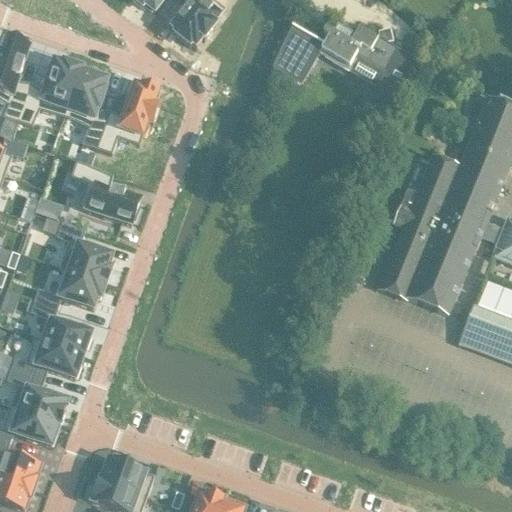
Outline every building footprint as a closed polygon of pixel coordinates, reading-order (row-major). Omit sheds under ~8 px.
[(131,0),(130,1),(142,11),(144,8),(154,16),(166,0),(181,0),(180,1),(181,1),(181,0),(131,0)] [(190,9),(171,32),(176,36),(174,38),(189,50),(191,48),(196,51),(202,43),(204,44),(215,31),(213,29),(225,13),(208,0),(181,0),(181,1),(190,9)] [(323,34),(323,35),(322,36),(322,37),(322,38),(323,39),(323,40),(324,40),(324,41),(325,41),(326,42),(327,42),(328,42),(321,54),(333,61),(331,64),(347,74),(349,70),(352,72),(357,64),(382,78),(365,109),(385,120),(409,77),(416,64),(401,56),(385,47),(393,45),(389,33),(377,36),(380,44),(376,42),(359,32),(351,46),(348,45),(352,40),(337,31),(334,36),(332,35),(332,34),(331,34),(331,33),(330,33),(330,32),(329,32),(328,32),(327,32),(326,32),(325,32),(324,33),(323,34)] [(289,35),(272,71),(297,85),(317,50),(289,35)] [(0,102),(8,105),(2,120),(17,125),(31,88),(17,84),(18,81),(19,81),(24,68),(23,67),(29,52),(24,50),(24,48),(9,42),(8,44),(3,43),(0,50),(0,102)] [(31,88),(17,125),(32,131),(40,110),(64,119),(81,73),(64,67),(64,68),(55,65),(44,93),(31,88)] [(81,73),(64,119),(66,120),(89,128),(82,148),(97,154),(110,117),(96,112),(97,111),(98,111),(105,93),(103,92),(106,84),(82,75),(83,73),(81,73)] [(110,117),(97,154),(111,159),(117,142),(139,150),(147,127),(152,129),(159,110),(154,108),(159,94),(143,88),(141,92),(134,89),(129,104),(128,104),(124,114),(125,114),(123,121),(110,117)] [(418,198),(409,194),(395,230),(399,232),(404,233),(379,295),(406,306),(407,304),(448,320),(479,243),(508,173),(511,171),(511,113),(487,103),(479,124),(459,173),(433,162),(418,198)] [(434,127),(459,137),(465,124),(440,113),(434,127)] [(0,178),(4,179),(11,158),(22,162),(27,148),(4,140),(0,153),(0,178)] [(76,166),(70,181),(85,186),(76,210),(101,219),(115,224),(131,229),(132,224),(134,225),(140,209),(138,208),(140,203),(124,198),(125,197),(111,192),(111,193),(108,192),(113,179),(76,166)] [(326,201),(330,203),(334,202),(338,200),(340,196),(340,192),(339,188),(335,185),(331,184),(326,186),(323,189),(322,193),(323,197),(326,201)] [(494,264),(511,270),(511,225),(509,224),(494,264)] [(61,227),(57,241),(68,245),(59,272),(63,273),(63,272),(105,287),(111,273),(108,272),(112,260),(80,248),(85,235),(61,227)] [(12,256),(6,271),(14,273),(19,258),(12,256)] [(38,293),(34,304),(35,305),(57,313),(61,301),(93,312),(97,301),(100,302),(105,287),(63,272),(63,273),(54,298),(38,293)] [(35,305),(30,316),(46,322),(38,343),(38,344),(83,360),(86,352),(87,352),(92,340),(90,339),(91,337),(53,324),(57,313),(35,305)] [(509,369),(511,370),(511,325),(479,313),(473,311),(466,330),(458,349),(479,357),(509,369)] [(15,361),(11,372),(33,380),(37,369),(75,382),(75,380),(77,381),(81,369),(80,368),(83,360),(38,344),(38,343),(34,341),(26,365),(15,361)] [(11,372),(6,384),(17,388),(9,410),(59,428),(58,429),(60,429),(65,413),(64,413),(67,405),(29,392),(33,380),(11,372)] [(0,431),(0,445),(9,448),(13,437),(51,450),(51,448),(53,449),(57,436),(56,436),(58,429),(59,428),(9,410),(2,432),(0,431)] [(0,445),(0,481),(33,494),(37,483),(35,483),(39,472),(5,460),(9,448),(0,445)] [(99,483),(99,485),(146,502),(154,481),(108,464),(107,467),(105,466),(101,478),(103,479),(101,484),(99,483)] [(0,505),(18,511),(24,511),(28,503),(29,504),(33,494),(0,481),(0,505)] [(99,485),(91,506),(106,511),(142,511),(146,502),(99,485)] [(176,496),(170,511),(173,511),(178,511),(184,498),(176,496)] [(219,511),(222,505),(206,499),(206,500),(199,498),(193,511),(219,511)]
